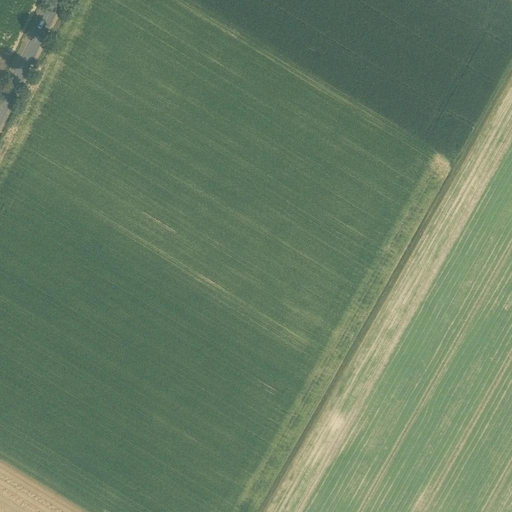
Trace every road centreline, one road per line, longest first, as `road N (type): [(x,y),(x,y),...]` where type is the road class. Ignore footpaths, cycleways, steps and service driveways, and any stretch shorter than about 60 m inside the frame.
road 1 (track): [(511,74),(266,511)]
road 2 (secondary): [(57,0),(0,115)]
